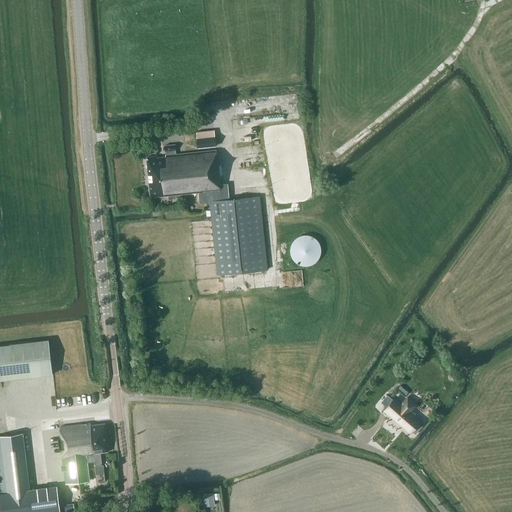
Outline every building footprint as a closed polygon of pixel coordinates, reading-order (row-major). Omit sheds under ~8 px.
[(197,148),(216,146),(214,130),(196,132),(197,148)] [(176,154),(175,150),(175,145),(164,146),(165,151),(165,155),(165,157),(157,158),(157,156),(146,157),(148,171),(147,171),(149,183),(150,197),(161,196),(161,194),(163,194),(163,196),(203,192),(204,202),(210,202),(217,275),(267,270),(259,196),(229,199),(228,186),(220,186),(216,150),(176,154)] [(308,235),(305,235),(304,235),(302,235),(300,236),(298,237),(296,238),(295,239),(294,239),(293,240),(293,241),(292,242),(292,243),(291,244),(291,245),(290,246),(290,247),(290,248),(290,249),(290,251),(290,252),(290,253),(290,254),(291,255),(291,256),(291,257),(292,258),(292,259),(293,260),(294,261),(295,262),(296,263),(297,263),(299,264),(300,265),(302,265),(303,266),(304,266),(306,266),(308,266),(310,265),(312,265),(314,264),(315,262),(317,261),(317,260),(318,259),(319,259),(319,258),(320,256),(320,255),(321,254),(321,253),(321,252),(321,251),(321,250),(321,249),(321,248),(321,246),(320,245),(320,244),(319,243),(319,242),(318,241),(316,239),(315,238),(314,237),(313,237),(312,236),(310,235),(308,235)] [(0,376),(54,372),(51,337),(0,340),(0,376)] [(411,411),(416,404),(407,396),(400,405),(394,399),(384,410),(410,433),(411,432),(415,435),(422,427),(419,424),(420,423),(413,417),(415,415),(411,411)] [(91,425),(91,423),(59,427),(67,483),(92,481),(90,466),(86,467),(85,462),(95,461),(95,465),(102,464),(100,452),(109,451),(105,423),(91,425)] [(30,489),(23,433),(0,435),(0,511),(74,511),(74,504),(60,506),(57,486),(30,489)] [(204,507),(214,505),(213,492),(203,493),(204,507)]
